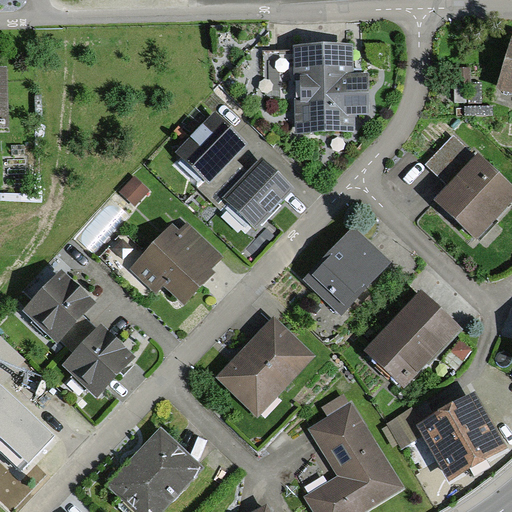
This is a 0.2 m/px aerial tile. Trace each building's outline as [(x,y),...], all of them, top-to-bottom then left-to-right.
[(356,51),(293,52),(295,136),(352,135),(351,118),(372,118),(371,80),(357,80),(356,51)] [(511,55),(500,94),(511,97),(511,55)] [(8,75),(0,75),(0,131),(10,131),(8,75)] [(245,147),(214,120),(177,163),(208,190),(245,147)] [(511,189),(456,140),(431,168),(455,190),(439,207),(482,245),(511,211),(511,189)] [(296,191),(261,160),(224,202),(259,233),(296,191)] [(138,179),(122,193),(136,209),(152,195),(138,179)] [(91,250),(127,216),(114,202),(78,236),(91,250)] [(181,223),(140,268),(186,310),(227,265),(181,223)] [(354,235),(310,285),(345,316),(390,266),(354,235)] [(63,276),(27,313),(61,346),(97,309),(63,276)] [(423,298),(368,356),(404,390),(459,332),(423,298)] [(275,323),(218,382),(259,420),(315,361),(275,323)] [(135,360),(100,330),(67,367),(101,398),(135,360)] [(0,380),(0,449),(25,474),(60,438),(0,380)] [(342,481),(308,502),(314,511),(375,511),(408,492),(349,396),(327,409),(335,422),(314,435),(342,481)] [(477,399),(422,431),(451,483),(507,451),(477,399)] [(162,432),(112,487),(138,511),(161,511),(202,467),(162,432)]
